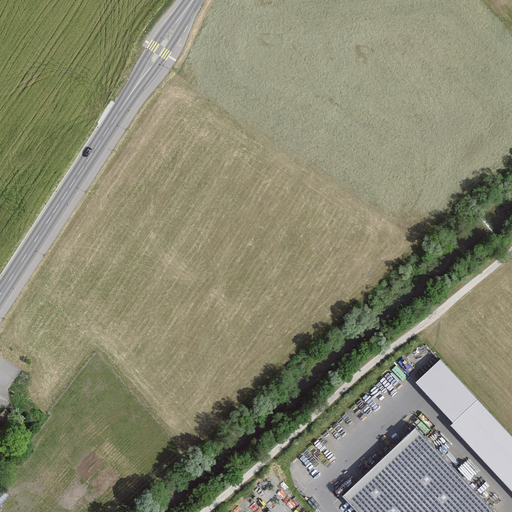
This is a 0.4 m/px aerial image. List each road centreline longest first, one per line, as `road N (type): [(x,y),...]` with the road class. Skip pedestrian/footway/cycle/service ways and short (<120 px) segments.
road 1 (track): [(208,511),(511,250)]
road 2 (secondary): [(0,295),(192,0)]
road 3 (track): [(108,511),(227,401)]
